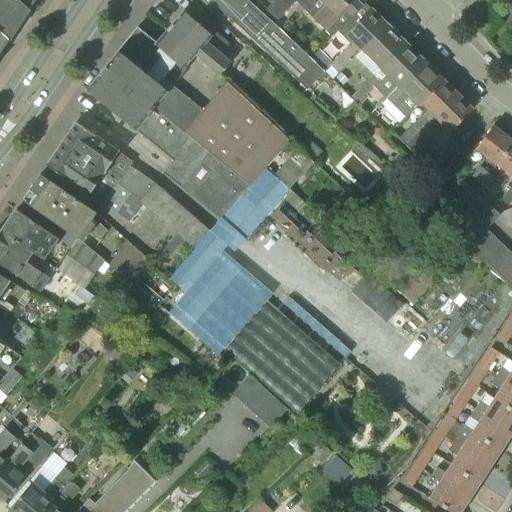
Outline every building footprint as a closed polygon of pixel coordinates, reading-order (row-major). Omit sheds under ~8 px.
[(0,0),(0,32),(8,40),(29,10),(17,0),(0,0)] [(35,0),(17,0),(29,10),(35,0)] [(200,0),(206,5),(209,1),(254,42),(250,46),(259,53),(262,50),(306,90),(324,72),(283,33),(274,24),(263,14),(247,0),(200,0)] [(276,0),(275,2),(263,14),(274,24),(286,12),(294,4),(290,0),(276,0)] [(322,0),(327,4),(312,19),(325,32),(331,37),(336,32),(362,6),(355,0),(322,0)] [(371,9),(368,12),(362,6),(336,32),(349,44),(328,66),(337,74),(353,57),(387,24),(371,9)] [(229,45),(214,32),(211,34),(184,11),(166,31),(194,55),(217,75),(229,62),(220,54),(229,45)] [(407,44),(387,24),(353,57),(365,69),(359,76),(364,81),(374,72),(376,74),(407,44)] [(166,31),(156,43),(136,27),(126,41),(143,57),(174,85),(185,71),(191,76),(192,75),(183,68),(194,55),(166,31)] [(0,32),(0,53),(8,40),(0,32)] [(248,185),(264,168),(203,110),(173,86),(174,85),(143,57),(126,41),(103,68),(248,185)] [(423,61),(407,44),(376,74),(374,72),(364,81),(358,88),(365,95),(373,87),(384,99),(423,61)] [(384,99),(405,118),(420,103),(443,80),(423,61),(384,99)] [(332,79),(337,74),(328,66),(323,71),(332,79)] [(219,220),(221,218),(248,185),(103,68),(84,92),(172,161),(162,174),(219,220)] [(340,73),(335,78),(342,86),(347,81),(340,73)] [(411,126),(397,140),(405,147),(457,95),(443,80),(420,103),(426,110),(411,126)] [(225,83),(203,110),(264,168),(288,141),(287,139),(277,131),(225,83)] [(457,95),(405,147),(413,154),(418,159),(419,159),(427,167),(440,154),(432,146),(429,143),(434,137),(432,134),(441,125),(450,133),(473,110),(457,95)] [(154,184),(130,167),(132,163),(76,123),(60,145),(145,208),(192,248),(208,231),(154,184)] [(475,150),(496,166),(511,144),(511,141),(492,127),(475,150)] [(382,129),(373,129),(374,138),(383,137),(382,129)] [(511,144),(496,166),(508,175),(511,178),(511,144)] [(45,166),(103,205),(124,221),(128,215),(128,214),(130,210),(138,215),(145,208),(60,145),(45,166)] [(298,149),(273,175),(289,189),(313,163),(312,162),(301,153),(298,149)] [(479,167),(472,177),(482,185),(490,175),(479,167)] [(40,174),(22,200),(78,239),(83,231),(99,242),(106,232),(92,218),(96,213),(40,174)] [(490,175),(482,185),(491,192),(499,182),(490,175)] [(455,191),(471,205),(469,207),(473,209),(482,199),(464,182),(455,191)] [(413,195),(406,203),(417,212),(424,205),(413,195)] [(491,225),(500,216),(482,199),(473,209),(490,224),(491,225)] [(469,207),(459,217),(478,235),(490,224),(473,209),(469,207)] [(16,209),(0,231),(32,253),(43,261),(59,238),(16,209)] [(478,235),(479,236),(469,246),(480,256),(497,239),(487,230),(491,225),(490,224),(478,235)] [(0,231),(0,265),(40,293),(50,279),(26,263),(32,253),(0,231)] [(174,257),(185,243),(176,235),(165,249),(174,257)] [(133,286),(134,285),(149,262),(124,239),(108,264),(133,286)] [(506,248),(497,239),(480,256),(489,265),(506,248)] [(85,289),(104,261),(79,240),(58,271),(85,289)] [(511,259),(511,254),(506,248),(489,265),(498,274),(511,259)] [(511,277),(511,259),(498,274),(507,283),(511,277)] [(416,267),(395,290),(412,305),(432,282),(416,267)] [(404,303),(368,271),(350,291),(387,323),(404,303)] [(10,281),(0,273),(0,308),(5,312),(6,311),(10,315),(25,292),(10,281)] [(94,297),(79,287),(74,295),(89,305),(94,297)] [(511,324),(508,322),(498,338),(505,343),(511,331),(511,324)] [(108,343),(88,326),(75,342),(95,359),(108,343)] [(117,365),(127,354),(112,341),(102,353),(117,365)] [(0,382),(22,357),(0,342),(0,382)] [(486,370),(498,352),(491,348),(479,365),(486,370)] [(511,362),(507,359),(496,376),(511,386),(511,362)] [(469,382),(475,386),(486,370),(479,365),(469,382)] [(135,377),(126,369),(118,378),(128,386),(135,377)] [(0,391),(5,396),(21,377),(12,370),(0,384),(0,391)] [(258,419),(275,401),(276,400),(249,376),(232,395),(258,419)] [(511,410),(511,386),(496,376),(490,384),(499,390),(493,398),(511,410)] [(458,398),(465,403),(475,386),(469,382),(458,398)] [(458,398),(447,415),(446,415),(453,420),(465,403),(458,398)] [(511,434),(511,410),(493,398),(488,406),(480,401),(474,409),(511,434)] [(477,423),(472,431),(471,432),(501,451),(511,434),(474,409),(474,410),(473,410),(468,418),(477,423)] [(0,469),(15,452),(22,444),(12,435),(21,425),(9,415),(0,425),(0,469)] [(446,415),(435,433),(442,437),(453,420),(446,415)] [(452,443),(490,468),(501,451),(471,432),(472,431),(461,424),(455,433),(457,434),(452,443)] [(15,452),(0,469),(0,498),(2,498),(5,501),(33,468),(34,470),(52,450),(40,440),(39,440),(31,433),(22,444),(15,452)] [(442,437),(435,433),(425,449),(432,453),(442,437)] [(310,446),(297,434),(289,443),(301,455),(310,446)] [(490,468),(452,443),(447,451),(455,457),(450,465),(479,484),(490,468)] [(321,445),(312,454),(321,464),(331,455),(321,445)] [(432,453),(425,449),(414,465),(421,470),(432,453)] [(5,508),(8,511),(9,511),(43,511),(51,503),(69,481),(73,476),(64,467),(66,465),(53,453),(5,508)] [(325,467),(342,482),(352,471),(335,456),(325,467)] [(134,460),(127,471),(94,504),(89,499),(76,511),(124,511),(155,482),(134,460)] [(382,475),(378,461),(366,464),(370,478),(382,475)] [(403,482),(410,486),(421,470),(414,465),(403,482)] [(468,501),(479,484),(450,465),(444,473),(436,468),(430,476),(468,501)] [(425,484),(434,490),(428,498),(448,511),(460,511),(468,501),(430,476),(425,484)] [(61,511),(60,511),(78,490),(69,481),(51,503),(43,511),(61,511)] [(386,498),(396,505),(402,496),(393,489),(386,498)] [(271,511),(259,499),(247,510),(247,511),(271,511)]
